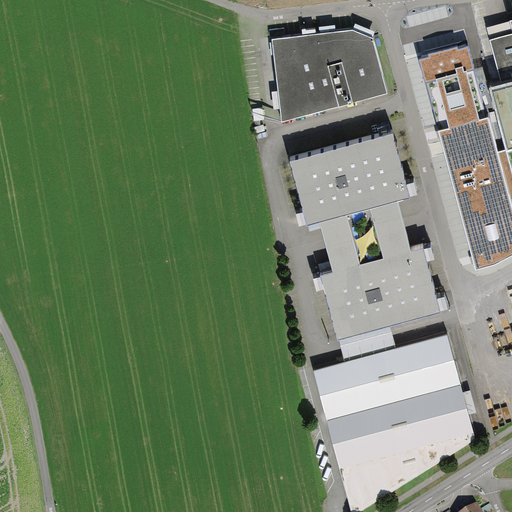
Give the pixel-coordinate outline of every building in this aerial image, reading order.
[(511,120),(511,13),(509,14),(511,26),(489,33),(511,120)] [(281,117),(387,89),(372,34),(352,25),(271,35),(281,117)] [(420,58),(438,128),(491,114),(469,44),(458,47),(457,43),(429,51),(429,55),(420,58)] [(476,265),(493,260),(511,248),(511,159),(508,144),(500,146),(491,114),(438,128),(476,265)] [(308,214),(318,211),(398,190),(410,187),(392,122),(291,149),(306,208),(308,214)] [(332,261),(411,240),(405,219),(398,190),(318,211),(326,240),(332,261)] [(421,237),(411,240),(332,261),(319,264),(336,330),(386,317),(438,303),(421,237)] [(344,356),(393,343),(389,331),(386,317),(336,330),(340,344),(344,356)] [(445,329),(393,343),(344,356),(313,365),(350,511),(473,434),(445,329)]
